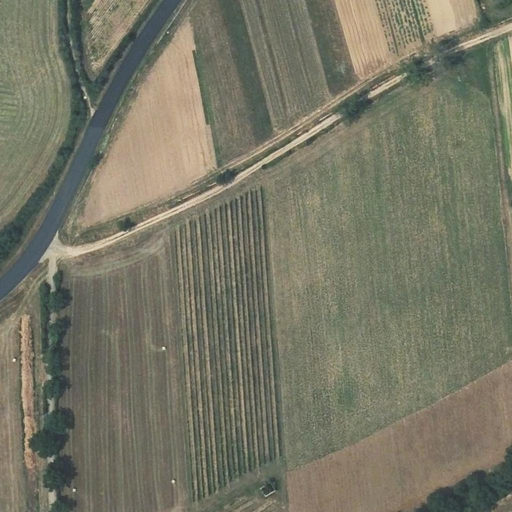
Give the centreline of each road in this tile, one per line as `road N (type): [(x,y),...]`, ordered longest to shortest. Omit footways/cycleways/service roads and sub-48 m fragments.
road 1 (track): [(50,255),(232,177),(451,47),(511,24)]
road 2 (primary): [(0,288),(40,240),(129,58),(170,0)]
road 3 (track): [(49,511),(50,255)]
road 4 (track): [(64,0),(72,61),(94,128)]
